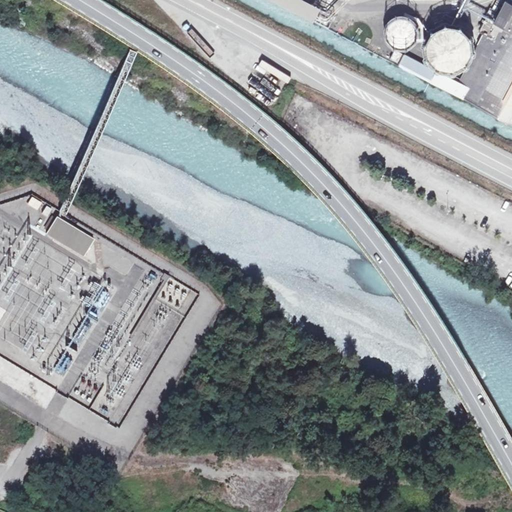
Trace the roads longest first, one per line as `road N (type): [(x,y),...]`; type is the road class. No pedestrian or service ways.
road 1 (trunk): [(77,0),(242,111),(326,192),(380,258),(511,472)]
road 2 (secondary): [(185,0),(511,173)]
